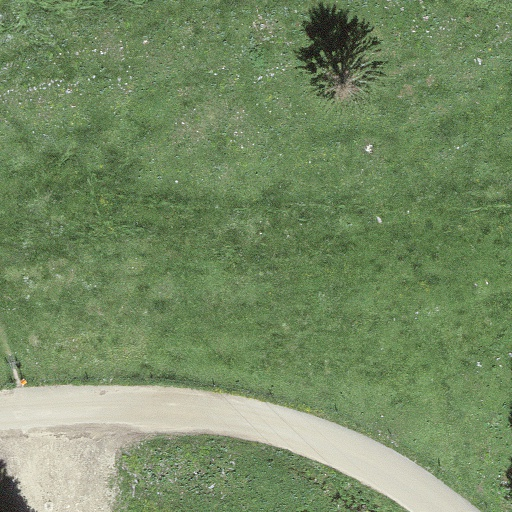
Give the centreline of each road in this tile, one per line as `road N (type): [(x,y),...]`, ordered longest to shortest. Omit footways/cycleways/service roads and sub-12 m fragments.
road 1 (track): [(448,511),(371,462),(253,420),(119,405),(0,413)]
road 2 (track): [(65,511),(0,332)]
